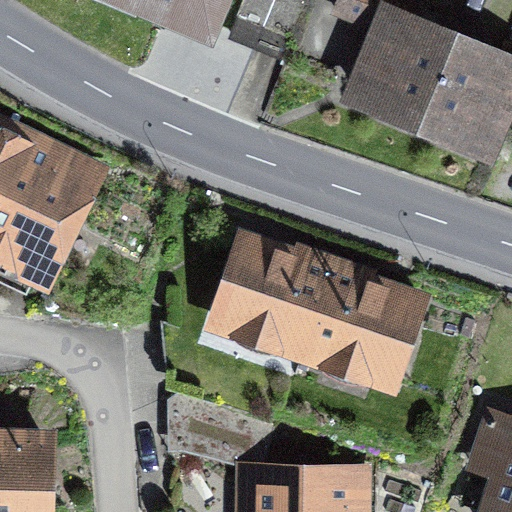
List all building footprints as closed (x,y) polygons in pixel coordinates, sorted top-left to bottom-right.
[(108,0),(209,41),(225,0),(108,0)] [(259,36),(273,0),(242,0),(232,24),(259,36)] [(304,1),(300,0),(273,0),(259,36),(286,47),(304,1)] [(511,44),(507,43),(500,60),(408,22),(414,4),(403,0),(341,0),(337,12),(382,29),(357,93),(487,146),(511,89),(511,44)] [(6,134),(0,145),(0,252),(41,272),(89,174),(6,134)] [(196,332),(297,368),(334,262),(234,227),(196,332)] [(431,297),(334,262),(297,368),(393,402),(431,297)] [(275,420),(185,396),(174,437),(264,461),(275,420)] [(488,479),(477,511),(511,511),(511,411),(492,405),(469,473),(488,479)] [(0,424),(0,511),(52,511),(56,426),(0,424)] [(368,511),(368,463),(236,464),(235,511),(368,511)]
